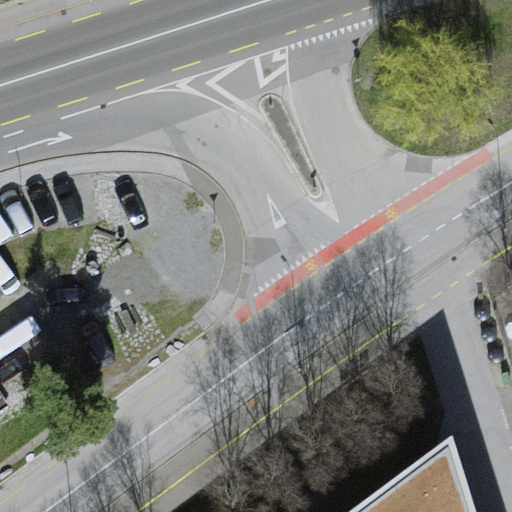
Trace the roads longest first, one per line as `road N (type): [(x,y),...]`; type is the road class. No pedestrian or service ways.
road 1 (residential): [(20,78),(218,152),(336,294)]
road 2 (residential): [(41,511),(336,294)]
road 3 (residential): [(398,254),(330,112),(335,0)]
road 4 (primary): [(272,0),(20,78)]
road 5 (residential): [(398,254),(511,185)]
